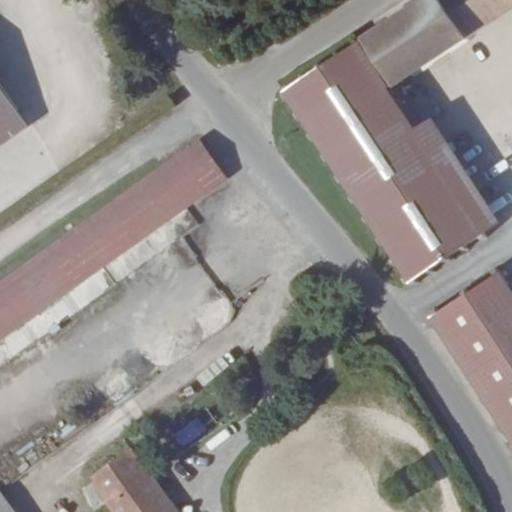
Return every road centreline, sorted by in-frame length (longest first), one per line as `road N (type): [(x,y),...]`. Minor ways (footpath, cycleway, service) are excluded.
road 1 (tertiary): [(141,0),(218,106),(394,316),(504,490)]
road 2 (unknown): [(63,511),(63,482),(92,446),(328,239)]
road 3 (track): [(0,248),(218,106)]
